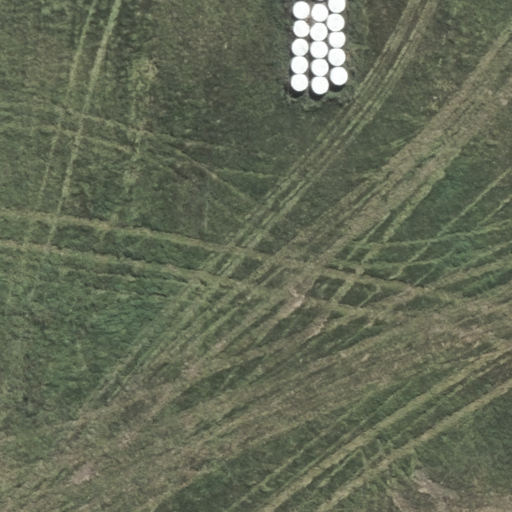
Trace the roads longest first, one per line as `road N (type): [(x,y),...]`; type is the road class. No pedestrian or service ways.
road 1 (unknown): [(334,0),(326,124),(259,328),(164,511)]
road 2 (unknown): [(326,124),(0,107)]
